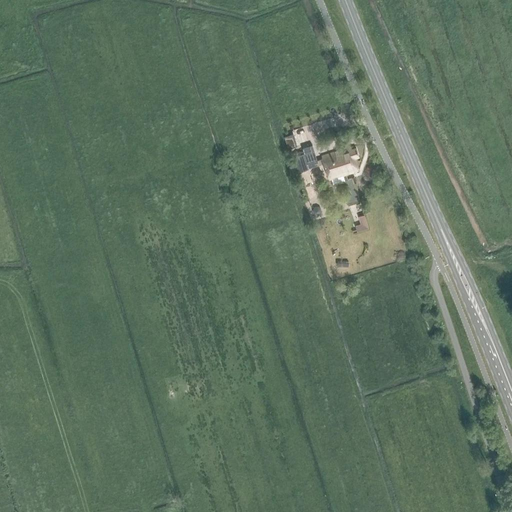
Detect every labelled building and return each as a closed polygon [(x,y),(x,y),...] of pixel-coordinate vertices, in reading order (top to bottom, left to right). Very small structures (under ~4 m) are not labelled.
[(350,147),(322,157),(329,180),(331,179),(333,185),(347,180),(345,174),(358,170),(354,158),(358,157),(356,149),(351,150),(350,147)] [(308,170),(303,154),(293,157),(298,172),(308,170)] [(359,199),(354,183),(356,183),(354,177),(345,181),(346,183),(347,183),(351,195),(345,197),(347,203),(359,199)] [(321,212),(320,209),(316,207),(314,208),(311,211),(313,214),(316,216),(319,215),(321,212)] [(368,228),(364,215),(358,217),(360,224),(355,226),(357,232),(368,228)]
